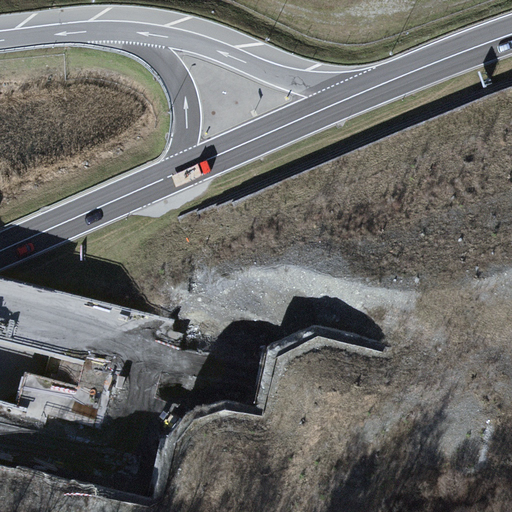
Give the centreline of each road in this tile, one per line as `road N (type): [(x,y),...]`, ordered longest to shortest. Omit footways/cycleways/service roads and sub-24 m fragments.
road 1 (motorway): [(511,442),(0,310)]
road 2 (motorway): [(0,436),(283,511)]
road 3 (motorway): [(368,89),(121,29)]
road 4 (primary): [(368,89),(179,171)]
road 5 (primary): [(179,171),(0,250)]
road 6 (track): [(452,0),(366,22),(262,0)]
road 7 (motorway): [(179,171),(185,117),(178,82),(152,48),(121,29)]
road 8 (primary): [(511,33),(368,89)]
road 9 (motorway): [(121,29),(0,38)]
